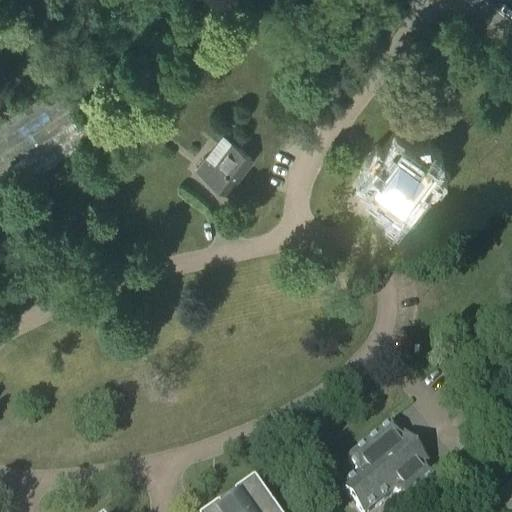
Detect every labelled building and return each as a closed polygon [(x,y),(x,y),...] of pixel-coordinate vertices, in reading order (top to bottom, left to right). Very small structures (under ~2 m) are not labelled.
[(0,200),(3,198),(16,189),(93,138),(64,95),(56,84),(0,121),(0,200)] [(142,111),(130,127),(145,138),(157,122),(142,111)] [(225,191),(241,171),(251,158),(222,136),(197,169),(225,191)] [(417,154),(397,139),(384,156),(377,151),(370,160),(375,163),(362,180),(376,190),(369,200),(395,220),(402,210),(404,211),(416,195),(417,195),(423,187),(431,193),(443,177),(435,170),(438,165),(437,156),(429,149),(419,151),(417,154)] [(14,214),(19,211),(9,195),(4,199),(14,214)] [(0,257),(1,258),(19,245),(15,239),(0,250),(0,257)] [(402,441),(391,427),(347,462),(358,476),(341,490),(359,511),(370,511),(394,493),(405,507),(436,482),(424,469),(426,467),(404,439),(402,441)] [(499,484),(491,473),(488,476),(486,474),(470,486),(489,511),(511,511),(511,509),(511,508),(511,507),(511,483),(499,493),(495,487),(499,484)] [(255,494),(254,492),(253,493),(252,493),(235,505),(234,506),(235,508),(236,510),(233,511),(231,511),(230,511),(228,511),(227,511),(226,511),(225,511),(268,511),(256,494),(255,494)]
